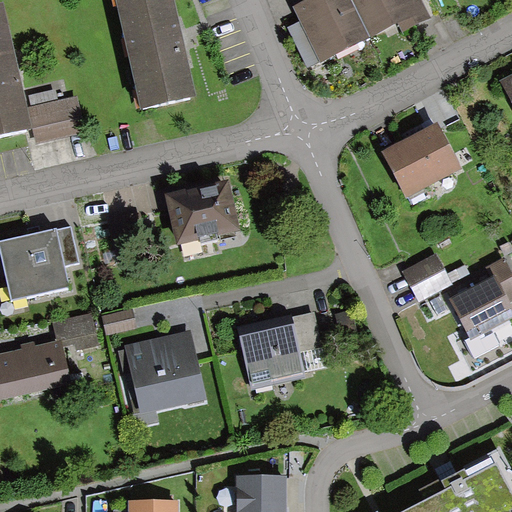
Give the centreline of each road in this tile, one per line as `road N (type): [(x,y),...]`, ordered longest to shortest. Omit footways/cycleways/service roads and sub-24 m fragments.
road 1 (residential): [(301,129),(424,423)]
road 2 (residential): [(0,197),(301,129)]
road 3 (residential): [(301,129),(355,113),(511,32)]
road 4 (residential): [(320,511),(330,465),(424,423)]
road 5 (residential): [(248,0),(301,129)]
